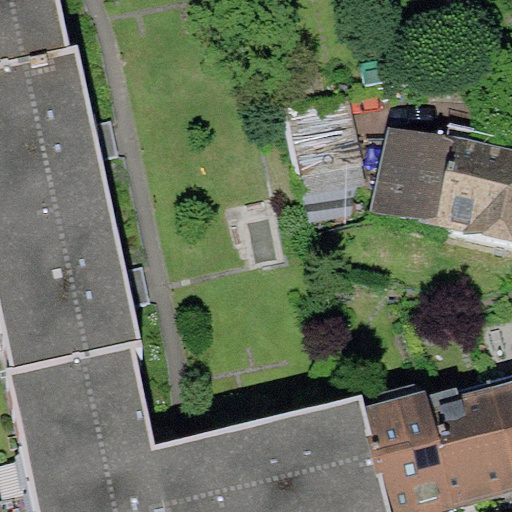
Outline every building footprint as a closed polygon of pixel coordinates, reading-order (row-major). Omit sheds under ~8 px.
[(0,0),(0,89),(68,74),(68,72),(52,0),(0,0)] [(76,70),(68,72),(68,74),(0,89),(0,242),(108,219),(76,70)] [(296,177),(354,166),(341,101),(282,113),(296,177)] [(476,159),(398,142),(381,221),(408,227),(511,249),(511,166),(509,166),(496,146),(476,159)] [(13,394),(132,368),(132,370),(140,368),(108,219),(0,242),(0,335),(11,385),(12,391),(13,394)] [(153,468),(132,370),(132,368),(13,394),(12,391),(7,392),(33,511),(281,511),(265,442),(153,468)] [(511,403),(492,409),(511,481),(511,403)] [(453,406),(424,414),(450,511),(457,511),(463,510),(479,506),(483,511),(487,511),(510,506),(511,497),(511,496),(511,481),(492,409),(457,418),(453,406)] [(450,511),(424,414),(361,431),(381,511),(450,511)] [(381,511),(361,431),(358,420),(265,442),(281,511),(381,511)]
